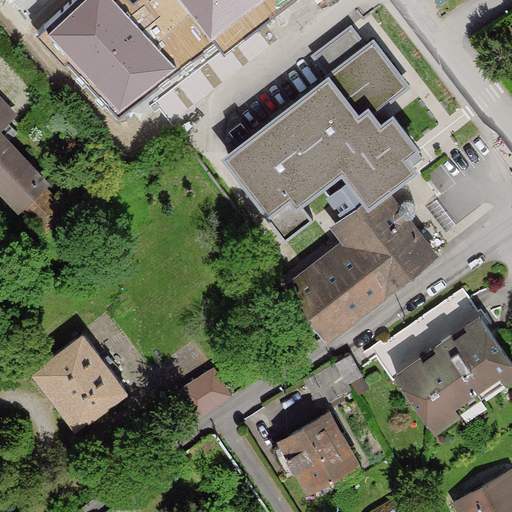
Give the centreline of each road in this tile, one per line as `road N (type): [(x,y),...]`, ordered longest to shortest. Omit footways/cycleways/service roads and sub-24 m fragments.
road 1 (residential): [(504,227),(219,421)]
road 2 (residential): [(496,0),(462,24),(444,51),(511,130)]
